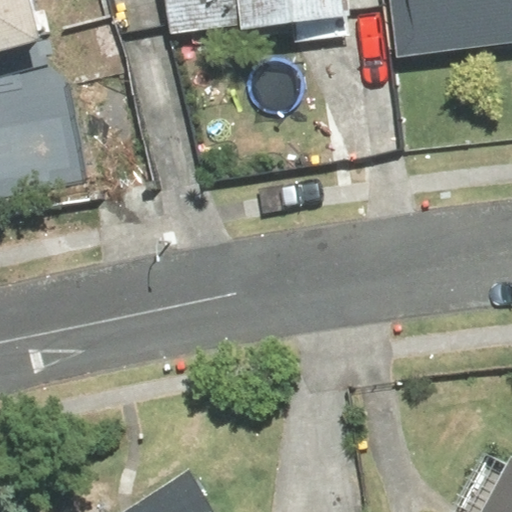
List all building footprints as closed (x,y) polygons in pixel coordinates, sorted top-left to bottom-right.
[(0,0),(0,62),(66,44),(53,0),(0,0)] [(172,0),(176,37),(372,21),(369,0),(172,0)] [(511,0),(399,0),(407,62),(511,50),(511,0)] [(511,511),(511,444),(493,433),(447,511),(511,511)] [(231,511),(198,461),(119,511),(231,511)]
